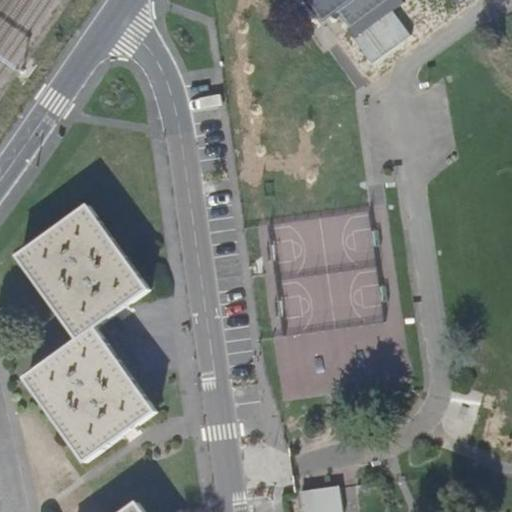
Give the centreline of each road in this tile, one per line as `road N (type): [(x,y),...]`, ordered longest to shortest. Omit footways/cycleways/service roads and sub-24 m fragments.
road 1 (residential): [(114,14),(153,55),(169,89),(234,511)]
road 2 (residential): [(114,14),(0,178)]
